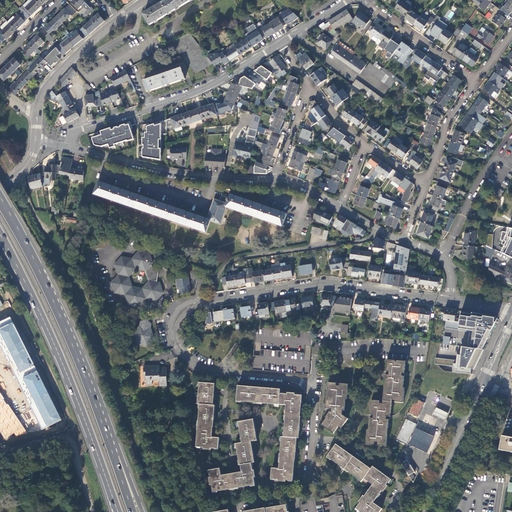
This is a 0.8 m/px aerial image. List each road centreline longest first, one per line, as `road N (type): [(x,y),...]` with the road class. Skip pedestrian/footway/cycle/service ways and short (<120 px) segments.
road 1 (track): [(166,511),(83,297),(17,175)]
road 2 (trunk): [(0,233),(53,341),(117,511)]
road 3 (trunk): [(111,449),(55,304),(0,196)]
road 4 (residential): [(280,42),(193,92),(76,131),(69,148)]
road 5 (residential): [(221,299),(331,283),(451,302)]
road 6 (residential): [(323,439),(310,438),(314,396),(307,386),(203,369),(171,336)]
road 7 (residential): [(69,148),(180,174),(275,179)]
road 8 (unclassified): [(94,511),(67,440),(0,447)]
road 9 (residential): [(441,256),(511,132)]
road 10 (residential): [(361,0),(478,78)]
road 11 (primary): [(424,511),(480,386)]
road 12 (tertiary): [(117,19),(49,81),(37,112)]
